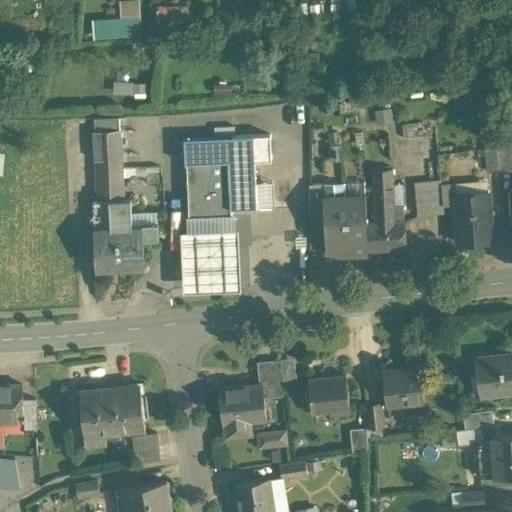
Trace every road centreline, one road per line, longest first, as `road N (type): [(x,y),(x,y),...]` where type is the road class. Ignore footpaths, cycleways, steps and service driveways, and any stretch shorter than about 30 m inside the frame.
road 1 (secondary): [(511,278),(180,315)]
road 2 (residential): [(195,458),(54,483),(12,511)]
road 3 (secondary): [(180,315),(0,333)]
road 4 (residential): [(195,458),(180,315)]
